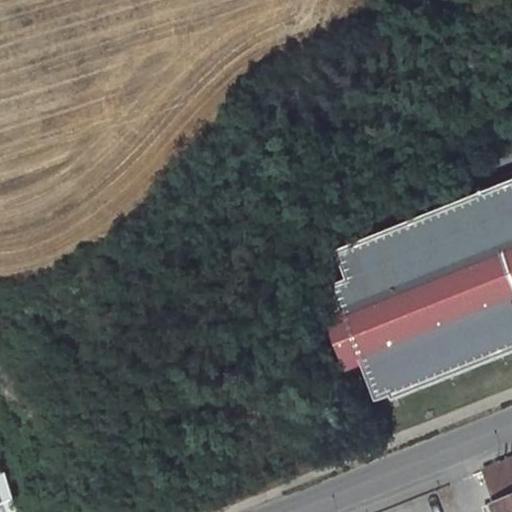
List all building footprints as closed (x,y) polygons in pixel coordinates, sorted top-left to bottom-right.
[(493,189),(511,181),(511,169),(489,179),(493,189)] [(511,181),(493,189),(338,250),(350,279),(336,284),(346,309),(368,365),(381,399),(395,393),(511,347),(511,181)] [(368,365),(346,309),(329,317),(351,372),(368,365)] [(397,398),(511,353),(511,347),(395,393),(397,398)] [(511,511),(511,459),(485,470),(498,502),(486,507),(487,511),(511,511)] [(0,511),(19,511),(3,471),(3,472),(0,472),(0,511)]
